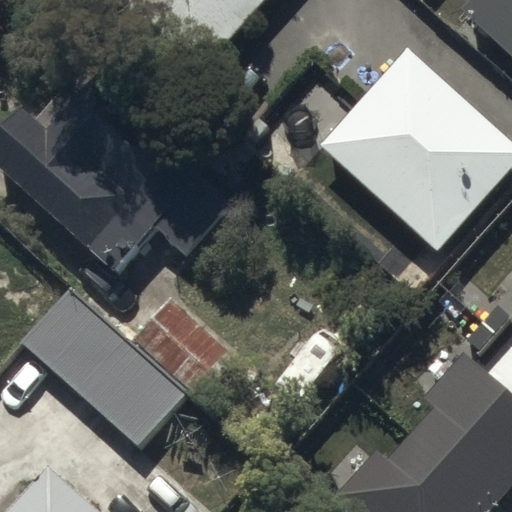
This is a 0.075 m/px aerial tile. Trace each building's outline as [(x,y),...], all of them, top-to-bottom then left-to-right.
[(138,0),(207,60),(260,0),(138,0)] [(511,51),(511,0),(467,0),(462,6),(511,51)] [(511,168),(511,141),(408,48),(319,146),(437,251),(511,168)] [(73,72),(0,153),(0,179),(126,292),(163,250),(187,271),(236,217),(73,72)] [(70,301),(16,253),(0,271),(0,305),(37,338),(70,301)] [(72,310),(31,356),(146,458),(187,412),(72,310)] [(143,352),(209,410),(240,376),(175,317),(143,352)] [(511,399),(462,356),(338,495),(357,511),(481,511),(511,478),(511,399)] [(27,511),(80,511),(51,486),(27,511)]
